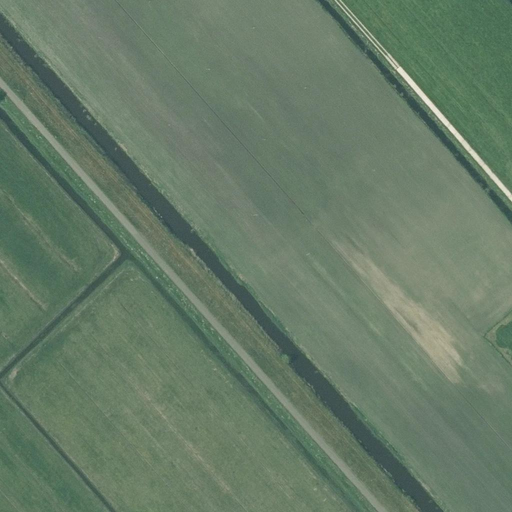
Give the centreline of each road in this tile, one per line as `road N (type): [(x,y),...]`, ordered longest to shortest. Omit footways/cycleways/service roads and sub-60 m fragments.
road 1 (unclassified): [(380,511),(0,83)]
road 2 (track): [(338,0),(511,197)]
